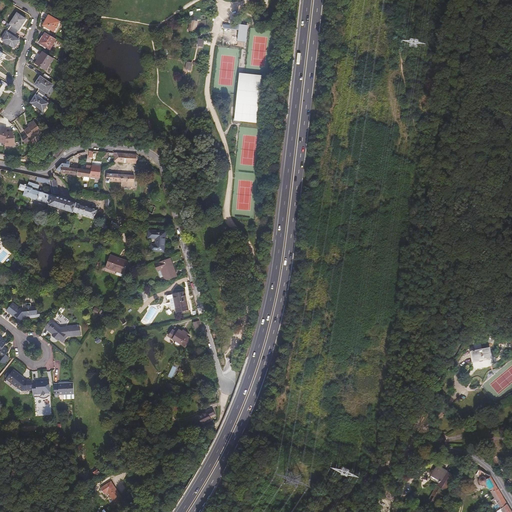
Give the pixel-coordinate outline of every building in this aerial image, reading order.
[(9,30),(15,34),(25,19),(17,13),(9,25),(11,27),(9,30)] [(54,36),(60,25),(50,19),(44,30),(54,36)] [(196,34),(198,22),(190,21),(189,33),(196,34)] [(14,37),(15,34),(9,30),(2,41),(13,49),(19,41),(14,37)] [(47,51),(53,42),(44,36),(42,40),(40,39),(36,45),(47,51)] [(43,73),(50,61),(42,55),(39,59),(38,59),(33,66),(43,73)] [(256,124),(261,76),(244,74),(239,74),(233,122),(256,124)] [(36,92),(42,96),(45,92),(46,93),(51,86),(40,77),(34,85),(38,88),(36,92)] [(41,99),(42,97),(36,92),(28,104),(40,112),(46,103),(41,99)] [(40,132),(33,122),(27,127),(27,128),(23,131),(26,136),(21,139),(25,146),(31,142),(30,140),(40,132)] [(63,150),(62,149),(59,148),(53,156),(57,158),(63,150)] [(137,155),(118,154),(115,159),(113,162),(136,164),(137,155)] [(62,164),(56,171),(61,173),(61,174),(90,178),(100,179),(101,169),(101,167),(95,167),(92,166),(91,172),(69,169),(69,165),(62,164)] [(133,187),(135,175),(108,172),(106,183),(109,183),(110,181),(122,182),(121,186),(133,187)] [(50,204),(53,195),(38,190),(40,185),(31,181),(30,184),(23,182),(20,189),(25,191),(24,195),(50,204)] [(50,183),(50,185),(53,195),(58,193),(55,182),(50,183)] [(98,210),(53,195),(50,204),(50,205),(73,213),(74,212),(84,215),(95,219),(98,210)] [(117,210),(111,201),(107,205),(113,213),(117,210)] [(151,251),(165,252),(166,239),(164,239),(165,232),(149,231),(148,238),(156,239),(156,245),(152,245),(151,251)] [(124,275),(129,262),(110,256),(106,268),(124,275)] [(177,277),(171,259),(156,265),(158,271),(162,270),(166,281),(177,277)] [(178,314),(189,311),(184,293),(173,296),(174,300),(170,301),(172,311),(177,310),(178,314)] [(20,309),(12,303),(9,310),(19,317),(24,320),(25,317),(27,318),(38,317),(38,313),(38,308),(32,308),(32,306),(27,306),(28,308),(23,308),(20,309)] [(19,317),(9,310),(8,311),(18,318),(19,317)] [(19,317),(18,318),(21,320),(19,323),(22,326),(27,318),(25,317),(24,320),(19,317)] [(50,323),(46,327),(51,332),(51,333),(54,335),(59,339),(65,344),(70,338),(81,335),(80,328),(79,326),(59,330),(54,326),(55,324),(51,321),(50,323)] [(185,349),(192,339),(183,332),(182,334),(175,329),(169,338),(176,343),(174,346),(179,349),(181,347),(185,349)] [(1,362),(5,365),(10,358),(7,355),(9,352),(9,350),(5,347),(7,343),(1,339),(2,337),(0,336),(0,353),(5,357),(1,362)] [(469,376),(487,370),(484,361),(477,363),(475,356),(467,358),(469,365),(467,366),(469,376)] [(35,390),(34,384),(34,382),(29,382),(25,380),(26,379),(15,371),(8,380),(18,388),(19,387),(25,392),(35,390)] [(52,397),(52,394),(50,381),(45,381),(45,382),(38,383),(38,384),(34,384),(35,390),(35,396),(35,397),(36,397),(36,398),(41,398),(44,400),(47,400),(49,397),(52,397)] [(56,394),(57,398),(62,397),(62,395),(75,394),(74,383),(55,385),(56,394)] [(197,418),(201,426),(210,422),(209,418),(214,416),(212,411),(197,418)] [(441,482),(447,472),(442,469),(439,474),(440,474),(437,479),(441,482)] [(455,477),(447,472),(441,482),(435,491),(440,495),(443,490),(445,492),(455,477)] [(491,478),(486,474),(484,477),(481,476),(479,476),(478,478),(477,481),(478,484),(480,485),(484,485),(486,488),(488,486),(496,499),(502,508),(508,505),(491,478)] [(125,501),(114,482),(104,489),(107,494),(110,492),(119,505),(125,501)] [(428,502),(427,505),(432,508),(440,495),(435,491),(428,502)] [(495,511),(502,508),(496,499),(493,501),(494,504),(490,507),(493,511),(495,511)]
